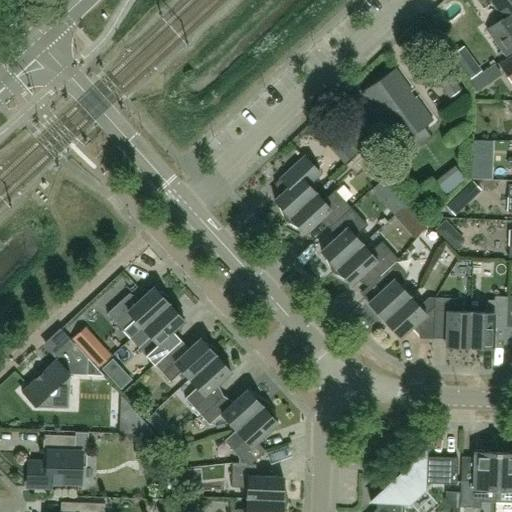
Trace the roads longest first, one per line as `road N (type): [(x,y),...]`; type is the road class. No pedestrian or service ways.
road 1 (residential): [(186,203),(407,0)]
road 2 (tertiary): [(344,377),(186,203)]
road 3 (tertiary): [(186,203),(41,46)]
road 4 (tertiary): [(511,401),(393,394),(344,377)]
road 5 (unclassified): [(321,511),(326,412),(344,377)]
